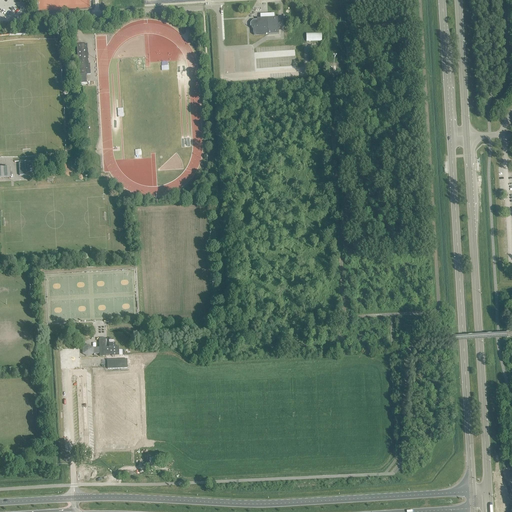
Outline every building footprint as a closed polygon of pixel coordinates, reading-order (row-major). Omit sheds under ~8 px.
[(250,28),(253,30),(253,34),(253,35),(278,33),(278,26),(277,25),(278,25),(278,17),(257,18),(257,20),(253,20),(250,23),(250,27),(250,28)] [(87,84),(86,74),(90,74),(90,64),(88,64),(88,59),(88,49),(87,49),(87,44),(77,45),(79,84),(87,84)] [(20,167),(20,174),(31,174),(30,166),(20,167)] [(10,178),(10,168),(9,168),(9,169),(0,169),(0,178),(10,178)] [(119,356),(118,347),(111,347),(111,348),(106,348),(105,339),(99,339),(99,349),(95,349),(88,346),(83,349),(84,353),(89,356),(95,352),(99,352),(99,356),(106,356),(106,355),(111,355),(111,356),(119,356)] [(127,368),(127,360),(127,359),(107,360),(107,369),(127,368)]
